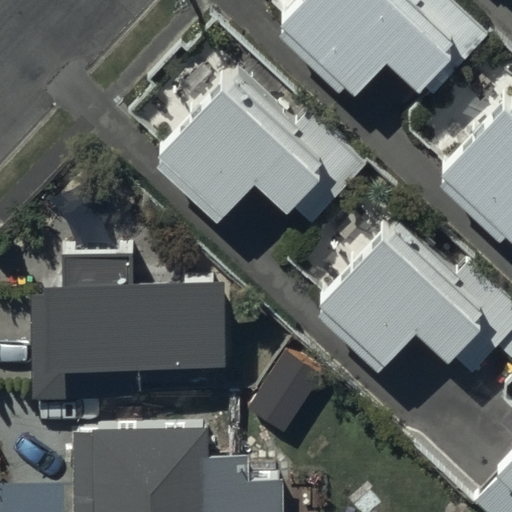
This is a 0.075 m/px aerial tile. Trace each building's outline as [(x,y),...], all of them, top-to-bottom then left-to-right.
[(306,0),(289,19),(298,27),(292,33),(347,83),(352,77),(362,86),(392,54),(425,84),(454,52),(450,47),(460,37),(418,0),(306,0)] [(216,76),(156,142),(165,150),(159,156),(214,206),(219,200),(230,209),(259,177),(292,207),(321,175),(317,170),(327,160),(227,71),(220,80),(216,76)] [(511,103),(510,102),(450,168),(459,176),(453,182),(508,231),(511,226),(511,103)] [(377,224),(317,291),(326,299),(320,305),(375,354),(381,348),(391,358),(420,326),(453,356),(482,324),(479,319),(488,308),(389,220),(381,228),(377,224)] [(232,360),(231,272),(137,274),(137,246),(64,247),(65,276),(50,277),(50,289),(35,289),(36,391),(133,390),(133,379),(191,378),(191,360),(232,360)] [(98,428),(78,428),(79,511),(288,511),(288,474),(252,474),(252,452),(210,452),(210,423),(98,424),(98,428)] [(511,511),(511,450),(471,493),(490,511),(511,511)]
